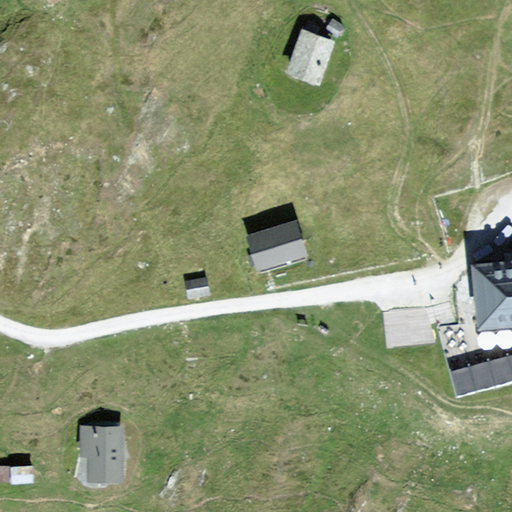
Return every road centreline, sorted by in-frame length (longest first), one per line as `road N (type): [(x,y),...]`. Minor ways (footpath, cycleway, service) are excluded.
road 1 (track): [(38,337),(394,285)]
road 2 (track): [(439,273),(395,225),(411,135),(400,79),(355,0)]
road 3 (track): [(394,285),(439,273),(511,216)]
